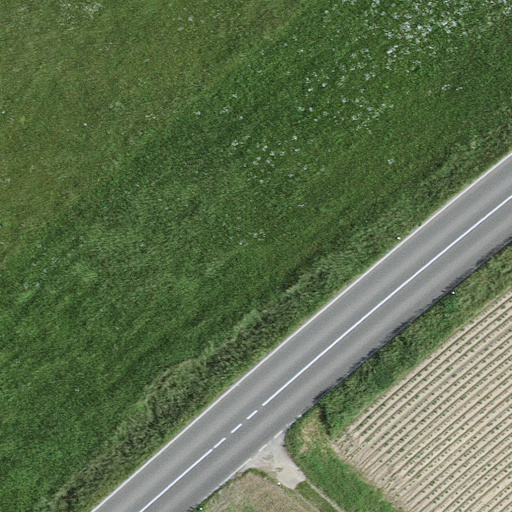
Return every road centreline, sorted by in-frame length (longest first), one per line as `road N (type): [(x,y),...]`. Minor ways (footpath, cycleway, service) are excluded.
road 1 (primary): [(140,511),(511,196)]
road 2 (track): [(234,429),(329,511)]
